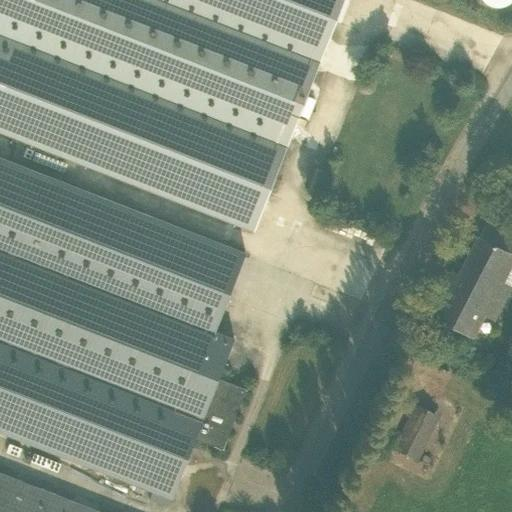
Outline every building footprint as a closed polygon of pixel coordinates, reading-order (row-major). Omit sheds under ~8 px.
[(0,0),(0,131),(255,231),(336,21),(281,0),(0,0)] [(511,0),(481,0),(483,3),(486,6),(489,9),(492,11),(496,12),(500,12),(504,12),(508,11),(511,9),(511,7),(511,0)] [(215,331),(228,299),(0,210),(0,431),(172,498),(195,438),(223,449),(246,388),(219,378),(234,338),(215,331)] [(505,300),(511,286),(511,284),(498,277),(510,254),(511,255),(511,235),(487,223),(437,320),(467,336),(479,313),(495,321),(505,300)] [(415,404),(392,450),(417,462),(440,416),(415,404)] [(101,511),(0,472),(0,511),(101,511)]
